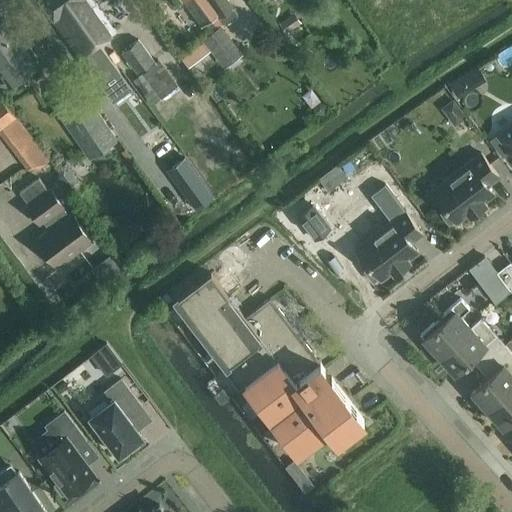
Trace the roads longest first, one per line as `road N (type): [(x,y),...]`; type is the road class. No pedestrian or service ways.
road 1 (residential): [(511,506),(363,338),(511,222)]
road 2 (residential): [(225,511),(200,479),(180,468),(158,468),(99,511)]
